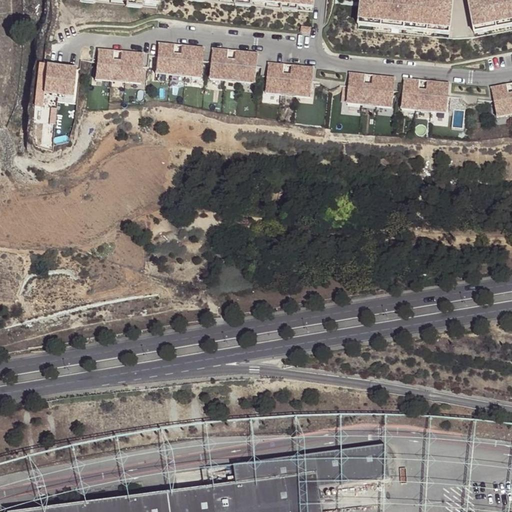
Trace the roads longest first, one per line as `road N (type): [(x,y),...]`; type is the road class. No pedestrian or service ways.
road 1 (tertiary): [(0,396),(511,309)]
road 2 (tertiary): [(511,282),(0,367)]
